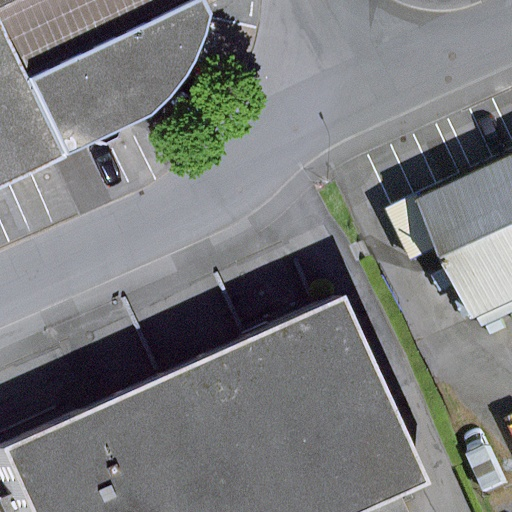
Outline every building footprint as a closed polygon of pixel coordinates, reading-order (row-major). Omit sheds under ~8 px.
[(0,0),(0,42),(17,79),(184,0),(0,0)] [(54,156),(143,119),(168,87),(191,41),(194,7),(185,0),(184,0),(17,79),(54,156)] [(17,79),(0,42),(0,181),(54,156),(17,79)] [(431,188),(399,203),(425,257),(451,245),(486,318),(511,306),(511,158),(435,195),(431,188)] [(336,295),(6,449),(35,511),(404,511),(392,485),(419,472),(336,295)]
